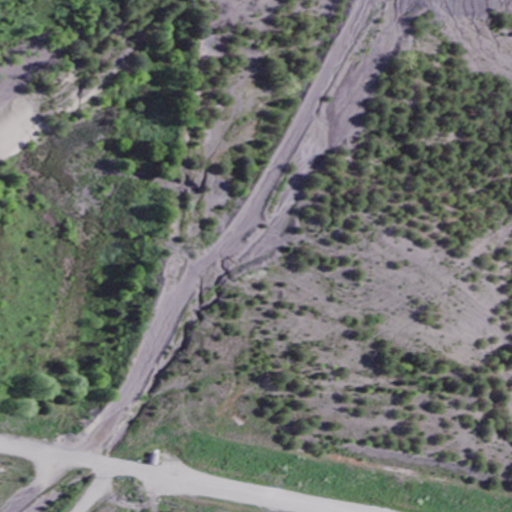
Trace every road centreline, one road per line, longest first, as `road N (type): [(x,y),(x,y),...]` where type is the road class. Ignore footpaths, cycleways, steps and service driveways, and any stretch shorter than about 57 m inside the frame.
road 1 (residential): [(333,511),(0,444)]
road 2 (residential): [(297,505),(358,293)]
